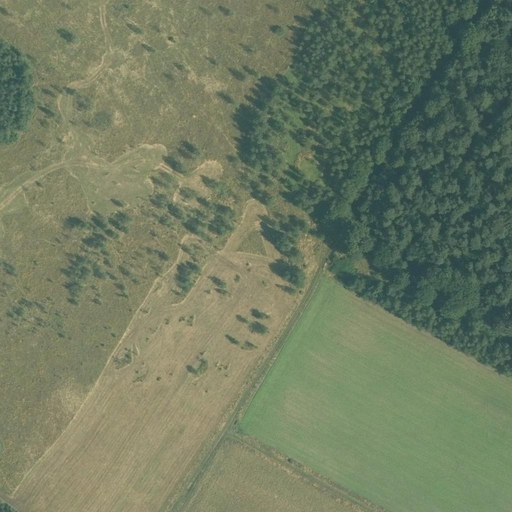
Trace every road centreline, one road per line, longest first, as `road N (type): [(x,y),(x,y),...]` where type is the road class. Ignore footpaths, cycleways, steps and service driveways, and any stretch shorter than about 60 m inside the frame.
road 1 (track): [(222,430),(486,0)]
road 2 (track): [(347,222),(511,312)]
